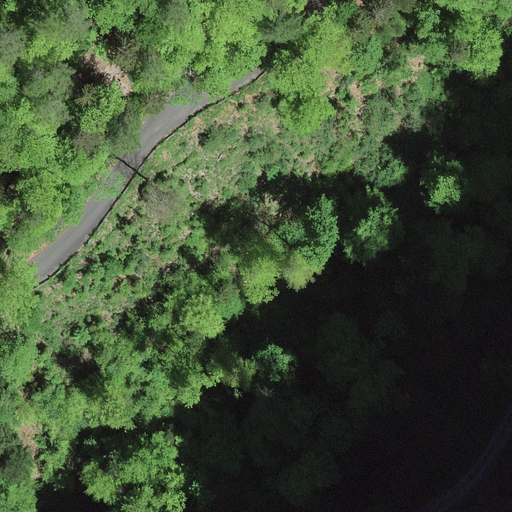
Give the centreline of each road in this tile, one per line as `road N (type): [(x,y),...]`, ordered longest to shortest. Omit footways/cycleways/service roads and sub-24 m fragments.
road 1 (unclassified): [(319,0),(158,127),(70,242),(0,296)]
road 2 (track): [(429,511),(461,489),(511,416)]
